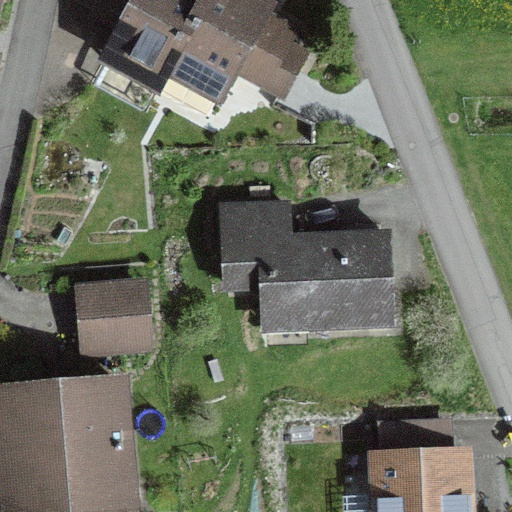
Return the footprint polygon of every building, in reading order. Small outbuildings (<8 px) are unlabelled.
[(166,73),(206,0),(99,0),(92,13),(119,28),(111,43),(166,73)] [(206,0),(166,73),(154,94),(220,131),(244,89),(289,114),(324,52),(278,26),(292,0),(206,0)] [(301,211),(225,215),(230,310),(264,308),(266,351),(404,345),(399,245),(303,249),(301,211)] [(155,291),(82,295),(87,374),(160,369),(155,291)] [(149,511),(135,385),(0,400),(0,404),(11,511),(149,511)] [(481,511),(480,463),(375,466),(376,511),(481,511)]
